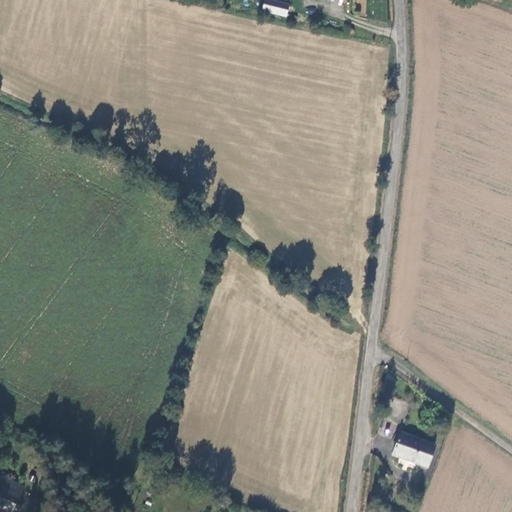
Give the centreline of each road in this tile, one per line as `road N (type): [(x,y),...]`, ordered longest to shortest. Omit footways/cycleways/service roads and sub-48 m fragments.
road 1 (track): [(0,100),(146,161),(370,346)]
road 2 (tertiary): [(370,346),(400,73),(396,0)]
road 3 (unclassified): [(511,451),(370,346)]
road 4 (tertiary): [(350,511),(370,346)]
